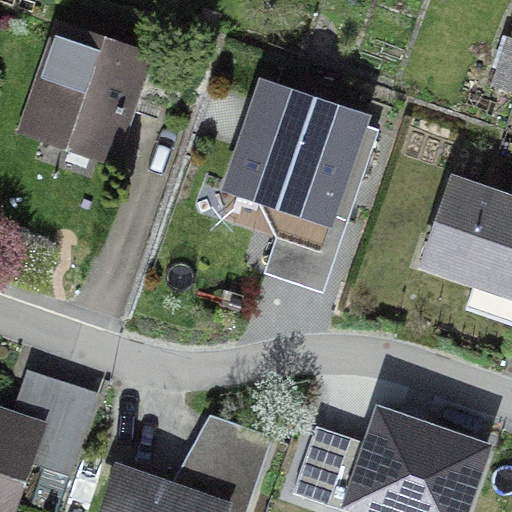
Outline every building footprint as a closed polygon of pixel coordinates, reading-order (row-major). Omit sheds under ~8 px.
[(142,60),(61,32),(29,127),(109,155),(142,60)] [(376,131),(265,90),(234,183),(326,214),(340,174),(359,181),(376,131)] [(511,201),(453,181),(425,263),(511,292),(511,201)] [(16,440),(0,434),(0,511),(4,511),(23,459),(70,475),(94,406),(88,404),(89,401),(36,383),(16,440)] [(457,511),(479,450),(382,417),(372,445),(316,426),(293,492),(349,511),(351,511),(356,501),(387,511),(457,511)] [(243,511),(269,438),(212,418),(185,493),(118,469),(103,511),(222,511),(224,508),(235,511),(243,511)]
